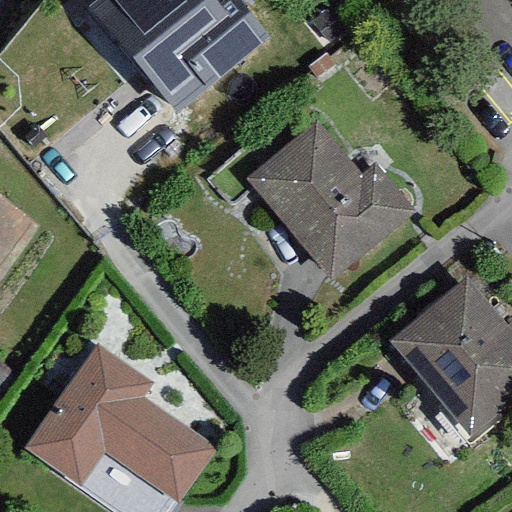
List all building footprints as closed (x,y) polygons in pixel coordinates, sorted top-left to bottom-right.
[(214,0),(102,0),(91,10),(182,118),(277,38),(244,0),(227,0),(220,6),(214,0)] [(322,125),(252,184),(334,282),(421,210),(379,160),(363,174),(322,125)] [(0,193),(0,287),(46,229),(0,193)] [(511,323),(471,275),(395,342),(480,439),(511,411),(511,323)] [(92,339),(20,443),(120,511),(170,511),(217,443),(145,394),(154,381),(92,339)]
